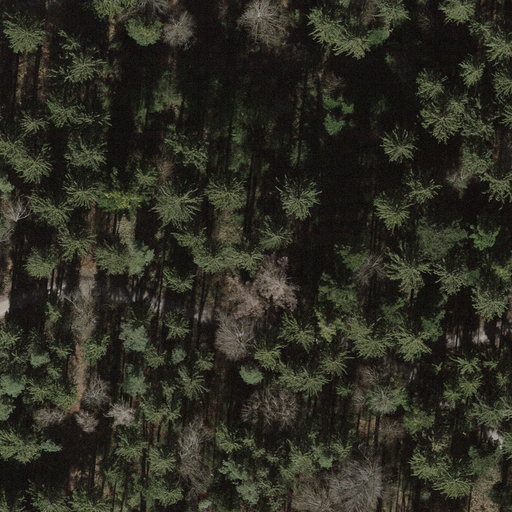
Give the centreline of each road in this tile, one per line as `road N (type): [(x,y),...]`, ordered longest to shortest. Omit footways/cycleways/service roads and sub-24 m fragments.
road 1 (track): [(511,324),(477,340),(361,348),(57,287),(0,313)]
road 2 (track): [(361,348),(511,448)]
